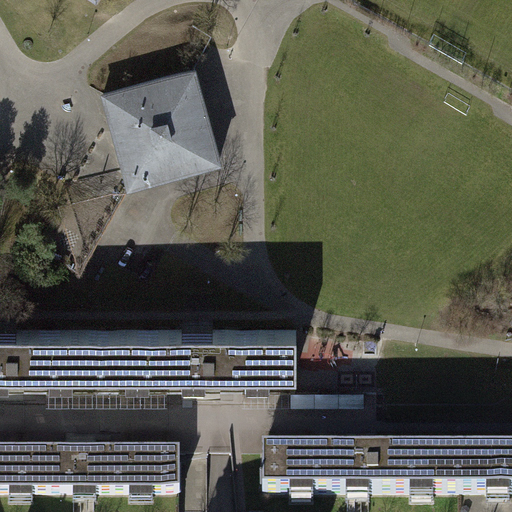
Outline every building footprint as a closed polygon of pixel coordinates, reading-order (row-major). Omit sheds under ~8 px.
[(195,68),(104,93),(116,138),(129,184),(220,159),(195,68)] [(95,329),(0,329),(0,371),(95,371),(95,329)] [(292,329),(95,329),(95,371),(292,371),(292,329)] [(175,452),(0,451),(0,495),(90,495),(175,495),(175,452)] [(460,452),(262,452),(262,495),(460,495),(460,452)] [(511,452),(460,452),(460,495),(511,495),(511,452)]
